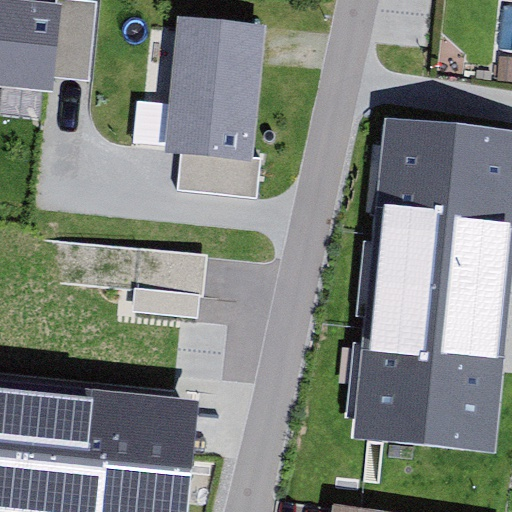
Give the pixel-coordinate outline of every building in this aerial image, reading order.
[(62,16),(0,9),(0,100),(52,106),(62,16)] [(267,40),(177,31),(164,167),(254,175),(267,40)] [(511,296),(511,148),(387,136),(354,452),(494,467),(511,296)] [(202,310),(208,248),(61,234),(57,277),(126,283),(124,303),(202,310)] [(187,511),(196,423),(0,403),(0,511),(187,511)]
